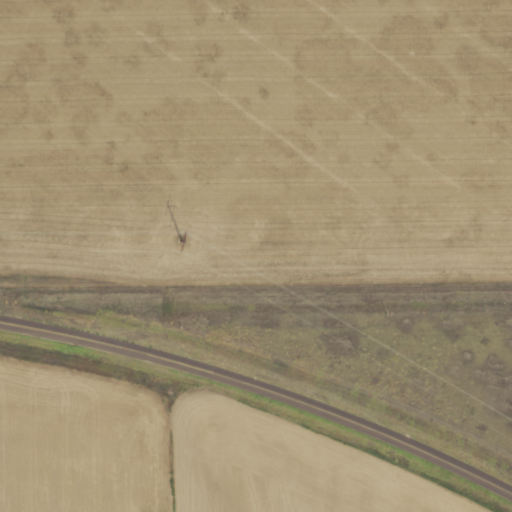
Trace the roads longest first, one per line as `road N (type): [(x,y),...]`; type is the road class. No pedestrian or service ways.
road 1 (tertiary): [(511,487),(253,379),(0,320)]
road 2 (residential): [(0,293),(511,290)]
